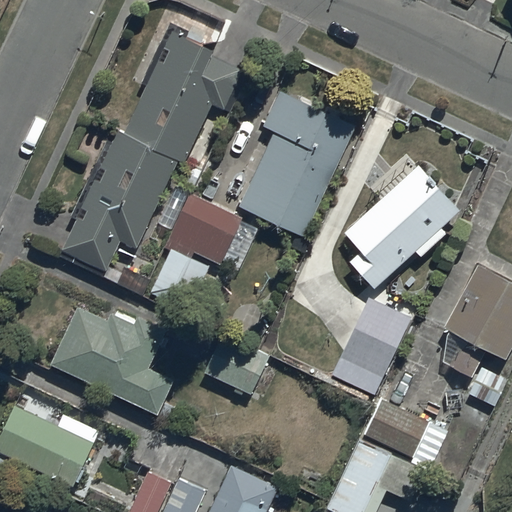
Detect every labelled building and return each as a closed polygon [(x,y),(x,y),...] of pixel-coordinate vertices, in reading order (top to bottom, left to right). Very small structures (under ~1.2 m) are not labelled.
[(212,48),(217,36),(175,17),(127,125),(120,122),(64,242),(109,264),(122,234),(138,241),(177,153),(186,157),(212,98),(225,104),(244,62),(212,48)] [(359,116),(280,82),(263,119),(275,124),(242,199),(310,229),(359,116)] [(379,195),(346,224),(363,243),(352,253),(377,281),(419,243),(423,248),(449,225),(444,219),(463,201),(439,175),(438,175),(421,156),(413,164),(405,154),(370,185),(379,195)] [(237,261),(258,220),(192,186),(164,241),(172,245),(151,287),(173,298),(190,265),(209,274),(215,262),(195,252),(198,246),(223,259),(225,255),(237,261)] [(508,356),(511,349),(511,278),(480,261),(448,321),(469,333),(451,365),(473,376),(489,346),(508,356)] [(371,291),(333,369),(377,390),(414,312),(371,291)] [(77,300),(52,356),(161,405),(176,373),(150,361),(167,322),(139,309),(136,315),(114,305),(110,315),(77,300)] [(225,326),(206,366),(254,389),(259,378),(282,389),(295,363),(271,351),(272,348),(225,326)] [(469,387),(495,401),(511,367),(511,364),(494,355),(489,365),(482,362),(469,387)] [(326,470),(340,477),(323,511),(374,511),(389,485),(410,496),(448,425),(382,391),(348,461),(333,454),(326,470)] [(96,436),(17,397),(0,431),(0,440),(75,478),(96,436)] [(276,453),(269,466),(309,486),(311,482),(317,485),(325,470),(292,453),(288,459),(276,453)] [(0,457),(0,483),(10,462),(0,457)] [(265,511),(280,481),(232,457),(207,511),(265,511)] [(149,463),(130,506),(144,511),(156,511),(173,474),(149,463)] [(193,511),(206,485),(179,472),(160,511),(193,511)] [(92,511),(83,507),(80,511),(72,511),(67,509),(65,511),(38,511),(17,502),(12,511),(92,511)]
